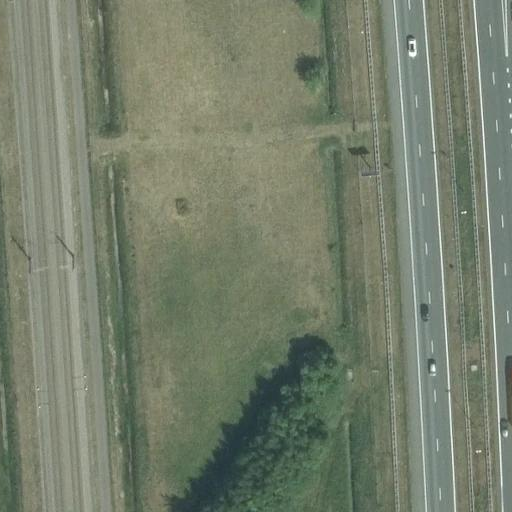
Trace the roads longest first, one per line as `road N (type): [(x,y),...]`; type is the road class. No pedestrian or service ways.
road 1 (motorway): [(410,0),(439,511)]
road 2 (motorway): [(511,419),(495,74)]
